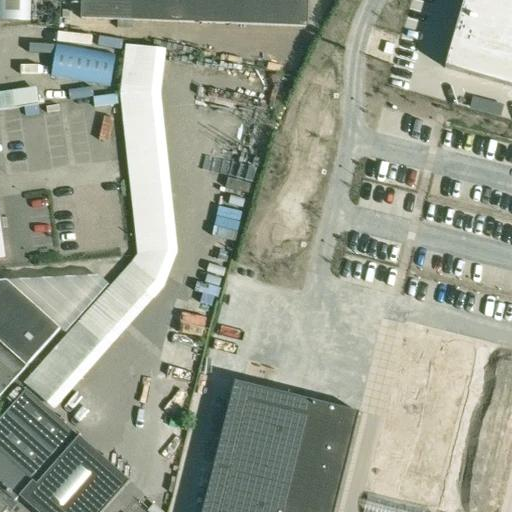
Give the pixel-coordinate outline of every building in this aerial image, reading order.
[(3,0),(4,23),(40,23),(40,0),(3,0)] [(133,29),(133,20),(306,26),(307,0),(81,0),(81,18),(117,20),(117,29),(133,29)] [(511,0),(464,0),(445,68),(511,87),(511,0)] [(52,75),(110,86),(116,55),(57,45),(52,75)] [(28,118),(47,116),(45,89),(26,90),(28,118)] [(0,260),(8,259),(0,202),(0,260)] [(0,396),(27,366),(61,329),(7,281),(0,281),(0,396)] [(195,318),(217,311),(215,303),(193,310),(195,318)] [(511,363),(399,336),(354,511),(508,511),(511,497),(511,363)] [(334,511),(359,413),(235,382),(203,511),(334,511)] [(0,511),(5,511),(8,509),(11,511),(19,503),(16,501),(19,497),(35,511),(101,511),(128,482),(26,391),(8,410),(0,419),(0,511)] [(161,460),(158,470),(184,478),(187,468),(161,460)]
